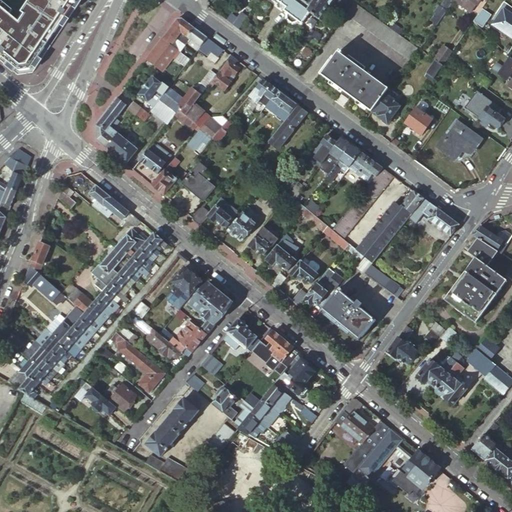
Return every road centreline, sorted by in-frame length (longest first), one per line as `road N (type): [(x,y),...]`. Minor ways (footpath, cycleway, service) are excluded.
road 1 (residential): [(178,0),(471,214)]
road 2 (tertiary): [(249,291),(61,133)]
road 3 (tertiary): [(511,506),(355,378)]
road 4 (residential): [(471,214),(355,378)]
road 5 (residential): [(122,441),(249,291)]
road 6 (residential): [(0,291),(61,133)]
road 7 (tertiary): [(61,133),(115,0)]
road 8 (tertiary): [(355,378),(249,291)]
road 9 (tertiary): [(106,0),(39,105)]
